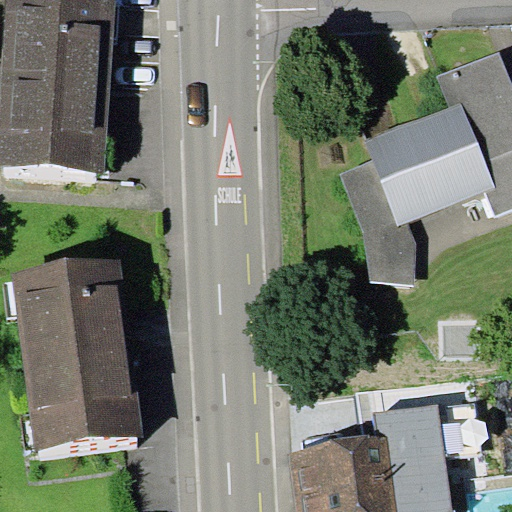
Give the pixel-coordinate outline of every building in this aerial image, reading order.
[(8,0),(0,135),(0,165),(103,172),(114,0),(8,0)] [(437,77),(451,109),(364,144),(371,161),(342,174),(366,234),(371,279),(414,285),(417,244),(408,222),(485,191),(495,215),(511,208),(511,81),(500,51),(437,77)] [(36,448),(143,435),(121,253),(13,266),(15,281),(19,315),(31,416),(36,448)] [(7,317),(19,315),(15,281),(3,283),(7,317)] [(378,440),(286,452),(294,511),(452,511),(453,511),(438,403),(374,412),(378,440)] [(27,449),(36,448),(31,416),(23,417),(27,449)]
